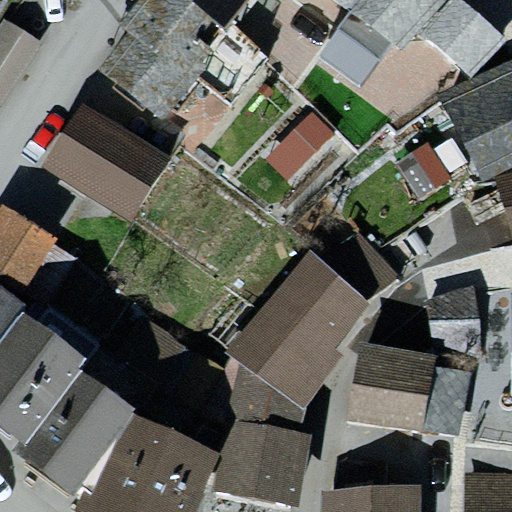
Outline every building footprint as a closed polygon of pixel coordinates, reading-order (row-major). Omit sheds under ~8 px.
[(269,0),(162,0),(148,21),(154,25),(209,63),(235,26),(245,34),(269,0)] [(434,0),(349,0),(361,7),(341,40),(380,65),(401,33),(409,39),(434,0)] [(499,40),(449,1),(422,34),(473,74),(499,40)] [(43,31),(3,9),(0,13),(0,90),(8,94),(43,31)] [(222,73),(209,63),(154,25),(119,74),(187,122),(222,73)] [(511,59),(447,101),(498,180),(511,171),(511,59)] [(183,163),(91,108),(56,167),(148,221),(183,163)] [(511,247),(511,171),(498,180),(509,249),(511,247)] [(64,240),(14,208),(0,228),(0,279),(27,297),(64,240)] [(261,353),(317,397),(412,275),(375,238),(331,259),(320,251),(271,314),(254,338),(248,344),(261,353)] [(27,297),(0,279),(0,364),(29,325),(39,312),(27,297)] [(216,312),(254,338),(271,314),(233,288),(216,312)] [(444,289),(425,299),(435,343),(454,340),(444,289)] [(59,347),(29,325),(0,364),(0,411),(54,451),(113,364),(69,332),(59,347)] [(158,333),(137,375),(175,394),(213,412),(234,368),(158,333)] [(431,341),(388,338),(360,410),(434,409),(443,409),(454,355),(430,352),(431,341)] [(305,495),(316,434),(308,432),(317,397),(261,353),(254,436),(250,485),(305,495)] [(137,375),(113,364),(54,451),(47,461),(102,500),(161,414),(175,394),(137,375)] [(242,455),(161,414),(102,500),(96,511),(221,511),(226,503),(242,455)] [(511,511),(511,470),(454,468),(452,511),(511,511)] [(418,511),(418,490),(321,493),(321,511),(418,511)]
